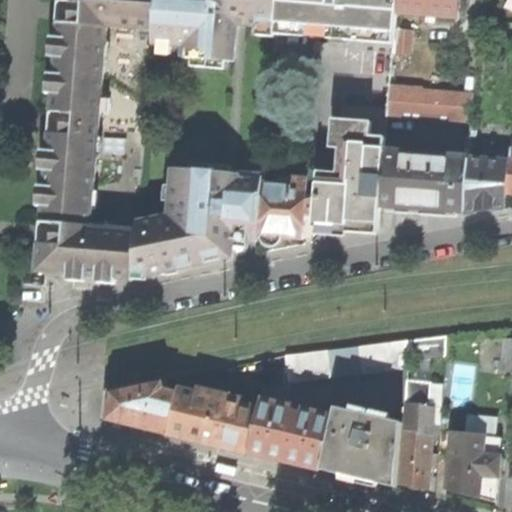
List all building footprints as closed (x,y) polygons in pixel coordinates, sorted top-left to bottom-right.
[(67,275),(67,280),(86,282),(87,276),(97,277),(96,283),(115,284),(115,279),(133,280),(134,270),(137,229),(91,226),(92,209),(90,209),(92,191),(94,191),(97,155),(95,155),(97,135),(99,135),(100,114),(99,114),(100,97),(102,98),(105,60),(104,60),(105,42),(107,42),(108,28),(154,31),(156,0),(59,0),(60,1),(72,2),(71,13),(70,24),(58,23),(57,37),(51,36),(49,57),(55,57),(54,73),(48,73),(46,93),(52,94),(50,111),(63,112),(62,122),(62,133),(49,132),(47,150),(41,150),(39,170),(45,171),(44,186),(38,186),(36,206),(42,206),(41,223),(54,224),(53,234),(52,245),(40,244),(37,273),(46,273),(67,275)] [(251,27),(276,29),(278,0),(156,0),(154,31),(154,41),(181,43),(180,59),(235,63),(238,26),(245,27),(251,27)] [(278,0),(276,29),(275,35),(352,41),(394,45),(396,30),(397,14),(398,7),(398,0),(278,0)] [(397,14),(458,20),(459,0),(398,0),(398,7),(397,14)] [(394,54),(410,55),(412,31),(396,30),(394,45),(394,54)] [(472,125),(475,93),(444,90),(391,86),(388,110),(387,118),(472,125)] [(364,228),(379,229),(381,205),(385,154),(387,118),(388,110),(342,107),(341,119),(334,119),(332,148),(339,149),(354,150),(348,227),(364,228)] [(354,150),(339,149),(337,173),(318,171),(316,200),(314,217),(314,229),(348,231),(348,227),(354,150)] [(419,208),(465,212),(469,161),(385,154),(381,205),(419,208)] [(507,207),(508,194),(511,164),(469,161),(465,212),(487,209),(507,207)] [(303,216),(314,217),(316,200),(305,199),(307,180),(291,179),(290,185),(263,183),(259,236),(264,236),(264,241),(265,245),(268,247),(272,247),(276,246),(278,242),(278,238),(288,239),(301,239),(303,216)] [(331,351),(285,357),(289,383),(407,368),(408,360),(409,341),(331,351)] [(135,425),(169,433),(178,393),(170,391),(168,381),(111,392),(110,408),(109,419),(135,425)] [(179,390),(178,393),(169,433),(208,443),(249,453),(259,410),(242,405),(243,400),(199,389),(197,395),(179,390)] [(262,400),(259,410),(249,453),(284,461),(323,470),(335,417),(317,412),(316,417),(279,409),(280,404),(262,400)] [(337,408),(335,417),(323,470),(352,478),(398,488),(403,424),(374,417),(375,412),(357,408),(356,413),(337,408)] [(511,438),(502,437),(505,417),(474,413),(472,432),(457,431),(449,493),(509,501),(511,477),(511,438)] [(237,476),(239,468),(223,464),(218,463),(218,467),(217,471),(237,476)]
